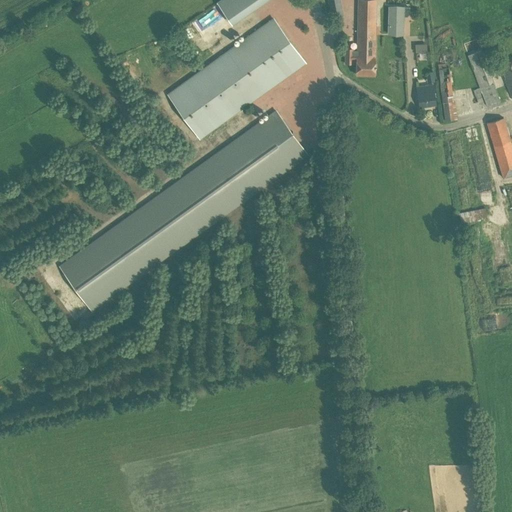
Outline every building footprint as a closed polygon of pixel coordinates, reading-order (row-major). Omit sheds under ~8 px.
[(219,0),(217,2),(231,22),(262,0),(219,0)] [(328,0),(332,17),(341,15),(338,0),(328,0)] [(374,57),(375,0),(358,0),(357,53),(353,53),(353,49),(346,49),(346,63),(353,63),(353,61),(356,61),(356,75),(375,75),(375,57),(374,57)] [(213,2),(179,25),(197,51),(204,46),(193,30),(195,29),(196,31),(222,14),(213,2)] [(407,16),(409,15),(409,7),(388,6),(387,34),(403,34),(403,16),(407,16)] [(275,19),(169,95),(199,137),(305,61),(275,19)] [(424,47),(424,39),(411,40),(411,48),(424,47)] [(501,103),(481,50),(468,55),(481,88),(473,91),(478,104),(483,102),(479,93),(481,93),(487,106),(488,106),(489,108),(501,103)] [(511,59),(500,64),(505,77),(504,78),(511,99),(511,98),(511,59)] [(454,101),(449,67),(438,69),(446,120),(457,119),(454,100),(454,101)] [(427,82),(434,82),(433,72),(426,72),(427,82)] [(420,107),(436,104),(432,84),(417,86),(420,107)] [(277,112),(61,267),(91,309),(307,154),(277,112)] [(511,145),(504,117),(487,122),(503,177),(511,174),(511,145)] [(461,224),(487,219),(485,208),(459,213),(461,224)]
